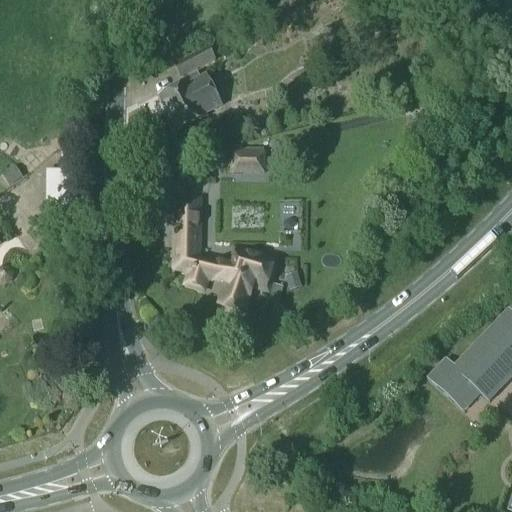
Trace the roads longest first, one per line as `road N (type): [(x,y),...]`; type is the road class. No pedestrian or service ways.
road 1 (tertiary): [(140,414),(118,336),(112,275),(116,0)]
road 2 (primary): [(199,437),(376,337),(511,211)]
